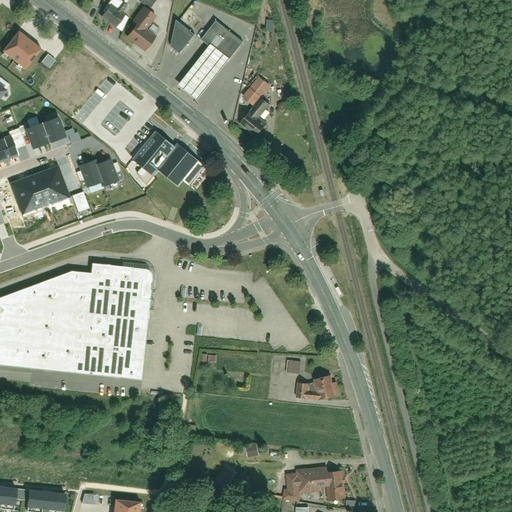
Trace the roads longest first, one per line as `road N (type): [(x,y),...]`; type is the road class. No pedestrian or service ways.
road 1 (tertiary): [(283,227),(198,127),(36,0)]
road 2 (tertiary): [(393,511),(340,335),(283,227)]
road 3 (unclassified): [(283,227),(358,206),(373,250),(511,356)]
road 4 (track): [(358,206),(363,150),(399,102),(409,72),(409,0)]
road 5 (residential): [(17,259),(105,229),(151,234)]
road 6 (residential): [(283,227),(242,247),(198,248),(151,234)]
